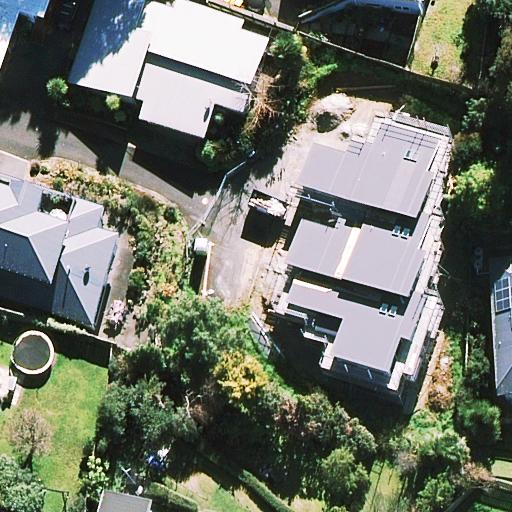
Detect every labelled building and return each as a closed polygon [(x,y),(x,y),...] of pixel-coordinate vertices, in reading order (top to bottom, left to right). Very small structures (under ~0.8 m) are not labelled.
[(0,0),(0,92),(4,93),(27,30),(50,39),(64,0),(0,0)] [(154,0),(102,0),(71,91),(149,118),(145,129),(207,150),(218,117),(247,127),(275,45),(154,3),(154,0)] [(429,0),(355,0),(354,10),(426,22),(429,0)] [(86,212),(84,219),(0,188),(0,279),(62,302),(56,319),(95,333),(125,250),(105,242),(113,222),(86,212)] [(511,273),(495,274),(498,404),(511,403),(511,273)] [(152,511),(112,499),(107,511),(152,511)]
